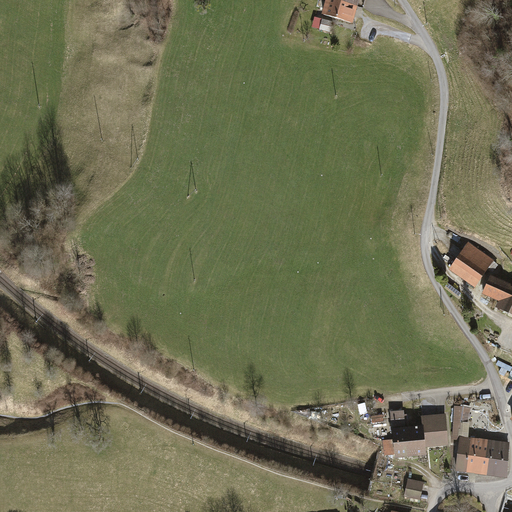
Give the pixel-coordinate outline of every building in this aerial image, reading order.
[(353,25),(357,8),(328,0),(325,0),(320,16),(353,25)] [(324,21),(321,30),(330,33),(333,23),(324,21)] [(494,260),(468,242),(448,272),(475,289),(494,260)] [(495,310),(511,317),(511,286),(490,277),(482,295),(498,303),(495,310)] [(472,409),(456,407),(452,441),(460,442),(460,438),(468,438),(472,409)] [(404,411),(391,412),(392,427),(406,426),(404,411)] [(497,412),(488,414),(490,423),(499,421),(497,412)] [(423,427),(410,428),(413,458),(416,458),(427,457),(426,448),(450,446),(447,415),(422,417),(423,427)] [(374,424),(384,423),(384,416),(373,417),(374,424)] [(410,458),(413,458),(410,428),(393,430),(394,440),(395,455),(396,460),(410,458)] [(459,446),(456,473),(468,474),(472,439),(468,438),(460,438),(460,442),(459,446)] [(481,440),(472,439),(468,474),(488,476),(490,460),(487,460),(489,441),(481,440)] [(395,455),(394,440),(386,441),(388,456),(395,455)] [(498,442),(489,441),(487,460),(490,460),(488,476),(506,478),(510,443),(498,442)] [(409,480),(405,498),(421,501),(425,483),(409,480)]
